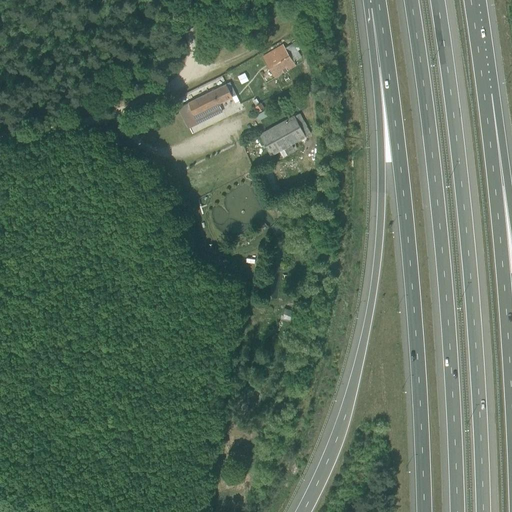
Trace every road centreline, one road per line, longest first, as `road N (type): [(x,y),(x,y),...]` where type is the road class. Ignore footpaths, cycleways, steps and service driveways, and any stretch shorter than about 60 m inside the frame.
road 1 (motorway): [(378,7),(374,279),(351,394),(301,511)]
road 2 (motorway): [(409,0),(443,274),(456,511)]
road 3 (motorway): [(481,511),(469,276),(435,0)]
road 4 (motorway): [(378,7),(410,276),(423,511)]
road 5 (motorway): [(511,423),(480,74)]
road 6 (track): [(0,139),(94,120),(290,32)]
road 7 (motorway): [(511,242),(480,74)]
